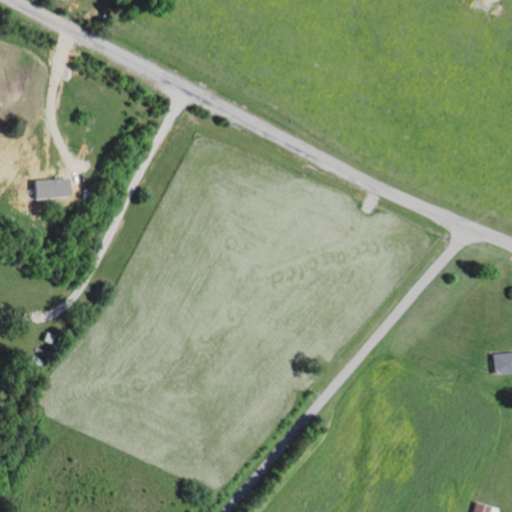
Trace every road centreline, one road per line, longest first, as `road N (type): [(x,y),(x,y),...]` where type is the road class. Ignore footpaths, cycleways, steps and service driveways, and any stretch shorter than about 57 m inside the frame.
road 1 (residential): [(511,245),(364,184),(6,0)]
road 2 (residential): [(226,511),(469,229)]
road 3 (residential): [(207,103),(101,254),(49,293),(0,285)]
